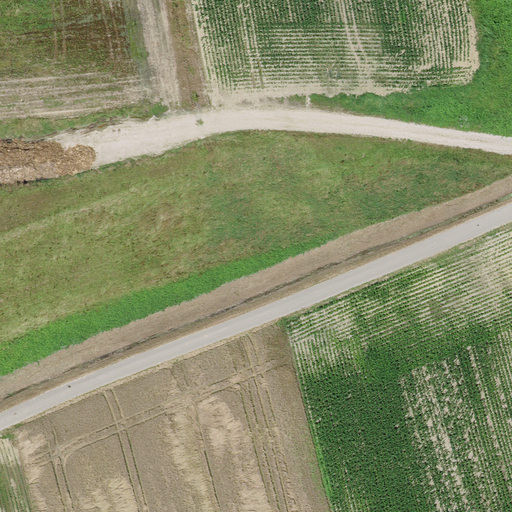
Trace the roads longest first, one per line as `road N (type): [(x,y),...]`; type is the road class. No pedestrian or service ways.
road 1 (unclassified): [(0,423),(511,207)]
road 2 (track): [(511,145),(291,105),(179,129),(0,148)]
